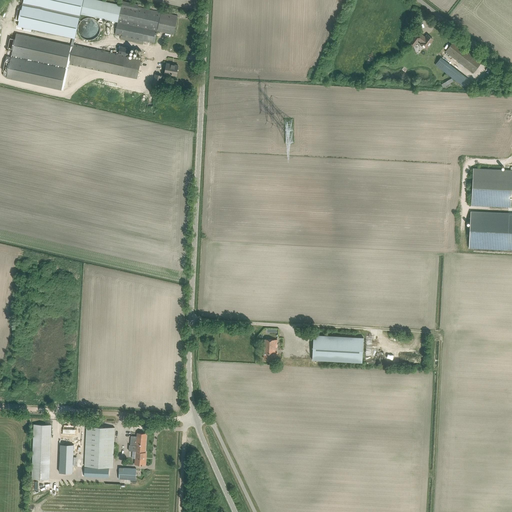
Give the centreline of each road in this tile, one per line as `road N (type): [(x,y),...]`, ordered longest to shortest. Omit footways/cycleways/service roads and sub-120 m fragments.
road 1 (unclassified): [(190,320),(206,0)]
road 2 (unclassified): [(437,333),(190,320)]
road 3 (track): [(193,415),(151,422),(0,411)]
road 4 (unclassified): [(511,76),(411,0)]
